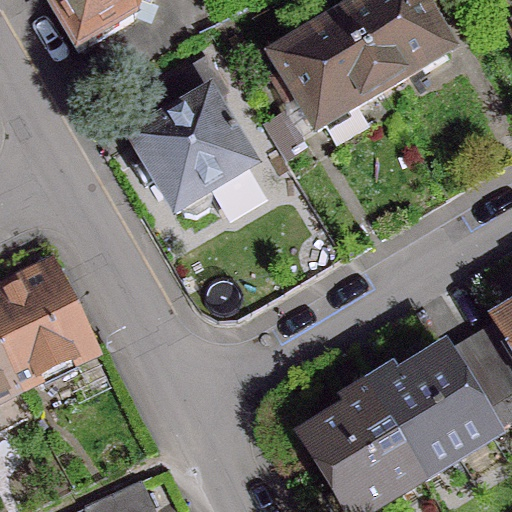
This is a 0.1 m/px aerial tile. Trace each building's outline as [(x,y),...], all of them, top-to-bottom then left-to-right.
[(41,0),(73,55),(130,22),(138,0),(41,0)] [(374,0),(335,24),(378,95),(444,56),(421,18),(433,12),(425,0),(374,0)] [(511,0),(503,0),(493,6),(511,37),(511,0)] [(378,95),(335,24),(270,62),(279,78),(268,84),(279,103),(290,96),(312,134),(378,95)] [(159,129),(130,146),(172,216),(176,213),(180,219),(192,222),(204,214),(207,203),(203,197),(245,172),(205,105),(222,95),(202,61),(146,95),(162,123),(159,129)] [(0,362),(15,393),(91,356),(51,274),(0,299),(0,362)] [(500,400),(511,392),(511,318),(467,345),(500,400)] [(381,397),(375,387),(364,394),(419,484),(489,443),(473,416),(500,400),(467,345),(381,397)] [(0,400),(12,394),(15,393),(0,362),(0,400)] [(359,410),(300,446),(340,511),(373,511),(419,484),(364,394),(353,400),(359,410)] [(148,511),(136,485),(78,511),(148,511)]
